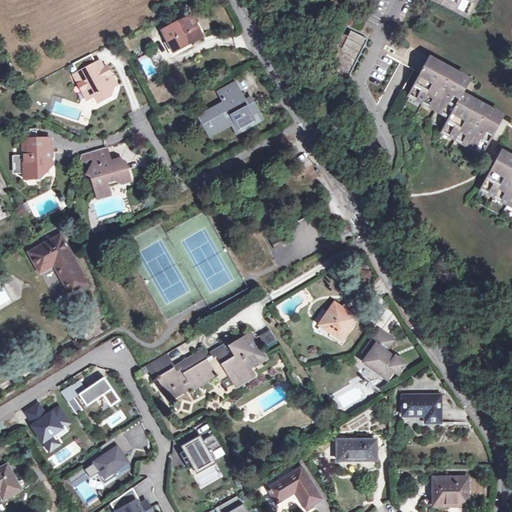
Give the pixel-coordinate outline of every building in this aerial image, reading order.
[(430,0),(466,19),(475,0),(430,0)] [(162,32),(173,52),(201,37),(191,17),(162,32)] [(356,60),(367,40),(350,32),(347,37),(336,31),(330,43),(341,49),(329,72),(343,79),(353,59),(356,60)] [(483,155),(502,120),(462,98),(471,83),(429,60),(410,96),(450,119),(443,133),(483,155)] [(113,89),(112,87),(108,80),(106,81),(105,77),(111,74),(107,66),(103,68),(100,61),(73,75),(86,100),(94,96),(98,103),(110,96),(113,89)] [(116,85),(111,74),(105,77),(106,81),(108,80),(112,87),(116,85)] [(247,106),(244,101),(235,83),(218,92),(224,102),(199,116),(203,124),(207,122),(213,133),(231,124),(236,133),(261,119),(252,103),(247,106)] [(207,122),(203,124),(209,135),(213,133),(207,122)] [(23,133),(24,141),(34,140),(33,132),(23,133)] [(39,167),(50,166),(48,138),(34,140),(22,141),(23,165),(23,172),(24,179),(29,178),(39,167)] [(113,166),(112,161),(107,146),(91,150),(81,154),(81,159),(93,165),(89,173),(94,176),(98,189),(109,186),(108,182),(115,180),(120,183),(130,180),(125,163),(120,159),(117,164),(113,166)] [(511,161),(500,155),(481,190),(511,207),(511,161)] [(39,167),(29,178),(41,177),(50,166),(39,167)] [(109,186),(98,189),(100,200),(111,197),(109,186)] [(284,227),(263,238),(271,252),(292,242),(284,227)] [(54,265),(70,295),(87,286),(60,235),(29,252),(39,273),(54,265)] [(334,304),(319,325),(330,333),(341,340),(342,338),(355,318),(334,304)] [(330,333),(319,325),(317,329),(328,336),(330,333)] [(258,336),(266,349),(276,343),(269,329),(258,336)] [(448,337),(454,345),(462,340),(456,331),(448,337)] [(377,349),(385,337),(377,332),(363,353),(368,356),(363,362),(387,379),(393,371),(398,374),(404,365),(395,358),(393,360),(383,353),(377,349)] [(330,333),(328,336),(341,345),(345,340),(342,338),(341,340),(330,333)] [(210,356),(206,358),(218,378),(221,382),(228,377),(230,379),(233,378),(236,384),(247,378),(248,379),(252,376),(249,370),(264,360),(255,345),(256,342),(253,342),(250,336),(238,343),(236,341),(227,346),(229,349),(212,359),(210,356)] [(377,349),(383,353),(390,341),(385,337),(377,349)] [(218,378),(206,358),(204,359),(197,347),(195,348),(197,352),(177,364),(178,365),(173,368),(172,367),(161,372),(154,361),(147,365),(154,378),(152,379),(154,382),(160,379),(163,384),(161,386),(169,398),(190,386),(192,389),(214,375),(217,379),(218,378)] [(161,372),(172,367),(165,354),(154,361),(161,372)] [(110,407),(120,400),(103,377),(78,394),(86,406),(102,395),(110,407)] [(228,377),(221,382),(226,390),(236,384),(233,378),(230,379),(228,377)] [(78,394),(85,389),(79,381),(69,387),(75,396),(78,394)] [(75,396),(69,387),(61,393),(67,401),(75,396)] [(425,423),(439,423),(439,396),(402,396),(403,416),(424,416),(425,423)] [(53,434),(65,426),(66,425),(67,419),(60,408),(52,413),(51,412),(46,415),(38,404),(26,412),(34,424),(32,425),(46,445),(56,438),(53,434)] [(65,426),(53,434),(56,438),(68,430),(65,426)] [(105,455),(84,470),(90,478),(97,473),(104,483),(116,475),(112,470),(117,467),(117,468),(126,462),(117,448),(128,441),(122,432),(100,447),(105,455)] [(200,436),(181,447),(197,473),(227,456),(213,435),(204,441),(200,436)] [(117,448),(122,457),(134,449),(128,441),(117,448)] [(337,441),(337,460),(375,460),(375,441),(337,441)] [(117,468),(120,473),(129,467),(126,462),(117,468)] [(0,492),(3,498),(20,488),(6,464),(0,467),(0,492)] [(295,491),(305,508),(319,499),(301,468),(268,488),(276,503),(295,491)] [(432,479),(433,501),(454,501),(454,506),(467,506),(466,478),(432,479)] [(138,500),(132,488),(110,504),(114,511),(151,511),(145,501),(140,503),(138,505),(136,501),(138,500)] [(245,511),(242,505),(241,505),(236,497),(218,507),(220,511),(245,511)]
